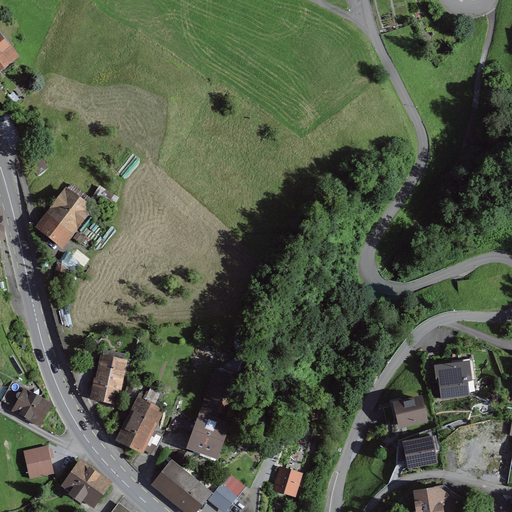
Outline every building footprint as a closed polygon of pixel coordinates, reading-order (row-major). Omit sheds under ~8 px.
[(0,26),(0,68),(21,53),(0,26)] [(31,167),(37,175),(49,167),(39,154),(35,156),(38,160),(31,167)] [(98,195),(75,179),(72,182),(69,180),(38,223),(66,243),(97,200),(95,199),(98,195)] [(103,181),(96,192),(116,204),(123,193),(103,181)] [(80,262),(66,252),(60,260),(58,259),(54,287),(66,289),(69,269),(74,272),(80,262)] [(104,348),(103,353),(100,353),(96,376),(94,376),(89,397),(118,403),(128,358),(125,358),(126,353),(104,348)] [(219,411),(227,414),(241,377),(238,376),(245,357),(238,355),(218,369),(215,368),(200,409),(217,416),(219,411)] [(475,379),(473,357),(451,360),(451,362),(435,364),(436,377),(439,377),(442,398),(470,394),(468,380),(475,379)] [(34,386),(36,380),(30,377),(28,383),(34,386)] [(23,388),(12,381),(1,400),(13,406),(11,410),(40,425),(53,402),(24,386),(23,388)] [(125,390),(136,393),(138,384),(127,381),(125,390)] [(152,388),(146,399),(154,403),(159,392),(152,388)] [(422,392),(389,400),(390,406),(383,408),(386,423),(398,420),(399,427),(428,420),(422,392)] [(160,408),(142,399),(131,419),(154,430),(163,412),(159,410),(160,408)] [(217,416),(200,409),(187,445),(217,456),(231,421),(217,416)] [(499,424),(509,427),(511,418),(502,415),(499,424)] [(154,430),(131,419),(128,417),(117,438),(149,453),(153,446),(157,448),(163,437),(153,432),(154,430)] [(510,430),(483,426),(479,453),(506,457),(509,434),(510,430)] [(432,433),(402,439),(408,468),(438,461),(432,433)] [(52,447),(48,448),(47,444),(23,450),(30,478),(54,473),(51,457),(54,456),(52,447)] [(179,450),(173,457),(183,464),(192,454),(187,450),(179,450)] [(81,501),(82,498),(94,506),(112,479),(79,457),(61,484),(70,490),(68,492),(81,501)] [(187,511),(195,511),(206,498),(208,499),(217,487),(208,480),(204,484),(171,458),(151,483),(187,511)] [(306,475),(301,474),(302,470),(280,464),(273,489),(296,495),(299,485),(303,486),(306,475)] [(217,487),(208,499),(223,511),(224,511),(246,485),(229,472),(217,487)] [(414,510),(414,511),(451,511),(462,498),(444,484),(414,488),(417,510),(414,510)] [(133,511),(119,501),(110,511),(133,511)]
